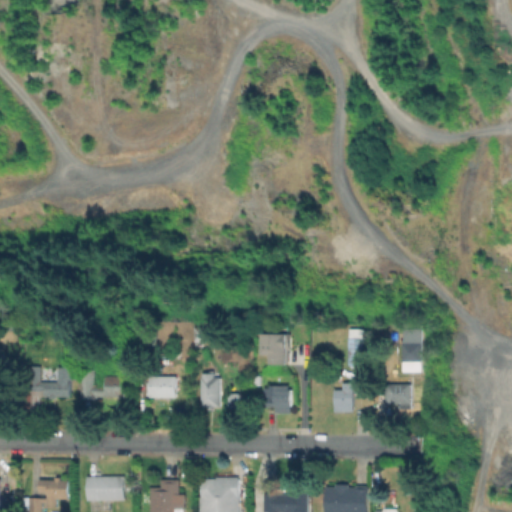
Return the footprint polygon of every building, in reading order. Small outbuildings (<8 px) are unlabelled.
[(146,351),(147,324),(164,324),(163,351),(146,351)] [(221,324),(221,340),(196,340),(196,325),(210,325),(210,324),(221,324)] [(426,327),(426,360),(405,360),(405,327),(426,327)] [(365,331),(365,344),(363,344),(363,364),(351,364),(351,331),(365,331)] [(289,355),(289,363),(273,363),(273,358),(270,355),(264,355),(265,336),(289,336),(289,355)] [(9,391),(0,391),(0,352),(10,352),(9,373),(9,391)] [(42,381),(60,381),(60,366),(77,367),(77,379),(71,379),(71,396),(45,395),(45,389),(31,389),(31,365),(42,365),(42,381)] [(97,384),(107,384),(107,374),(128,375),(128,396),(97,396),(96,397),(82,397),(83,369),(97,369),(97,384)] [(215,369),(215,376),(221,376),(222,405),(214,405),(214,408),(209,408),(208,405),(203,405),(202,376),(203,376),(203,371),(210,371),(210,369),(215,369)] [(262,374),(262,387),(254,387),(254,374),(262,374)] [(177,375),(177,396),(150,396),(150,394),(148,394),(148,380),(151,381),(151,375),(177,375)] [(355,411),(336,411),(335,389),(344,388),(344,382),(354,381),(355,411)] [(406,402),(406,403),(388,403),(388,383),(413,382),(414,401),(406,402)] [(289,383),(290,388),(291,388),(292,405),(283,405),(283,409),(276,409),(276,405),(263,405),(262,397),(265,397),(265,387),(271,386),(271,384),(289,383)] [(244,392),(244,407),(229,407),(229,392),(244,392)] [(126,475),(126,499),(89,499),(89,475),(126,475)] [(61,476),(62,479),(70,479),(71,498),(59,498),(59,505),(49,505),(49,501),(44,501),(44,511),(32,511),(32,497),(49,497),(49,490),(41,490),(41,479),(57,479),(57,476),(61,476)] [(242,476),(242,511),(201,511),(201,479),(220,479),(220,476),(242,476)] [(181,478),(181,493),(187,493),(187,502),(176,502),(176,511),(152,511),(152,486),(163,486),(163,478),(181,478)] [(369,487),(369,494),(366,494),(366,511),(330,511),(330,486),(369,487)] [(309,488),(309,511),(285,511),(286,511),(264,511),(265,493),(291,494),(292,488),(309,488)]
